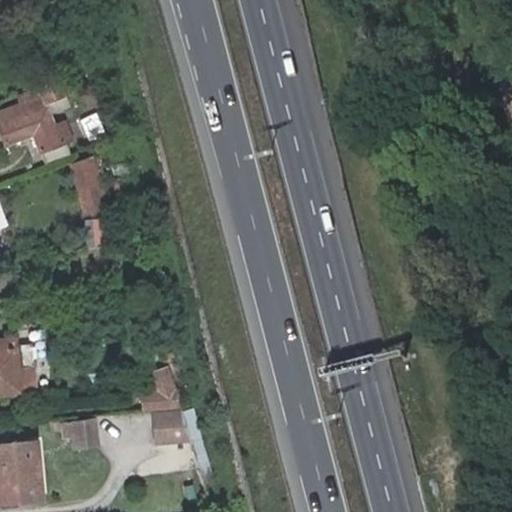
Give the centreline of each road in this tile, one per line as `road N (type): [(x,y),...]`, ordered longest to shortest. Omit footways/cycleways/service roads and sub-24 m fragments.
road 1 (motorway): [(397,511),(268,0)]
road 2 (motorway): [(244,163),(335,511)]
road 3 (motorway): [(195,0),(244,163)]
road 4 (motorway): [(200,0),(244,163)]
